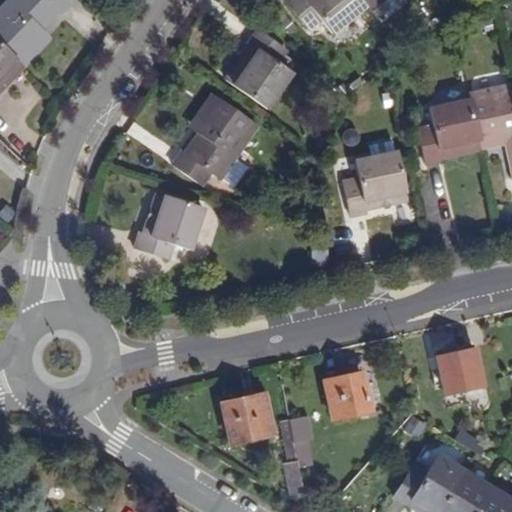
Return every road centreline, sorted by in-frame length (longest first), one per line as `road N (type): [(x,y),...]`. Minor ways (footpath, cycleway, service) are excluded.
road 1 (tertiary): [(104,374),(511,284)]
road 2 (tertiary): [(57,315),(49,241),(57,181),(83,118),(162,0)]
road 3 (residential): [(233,511),(90,418),(82,398)]
